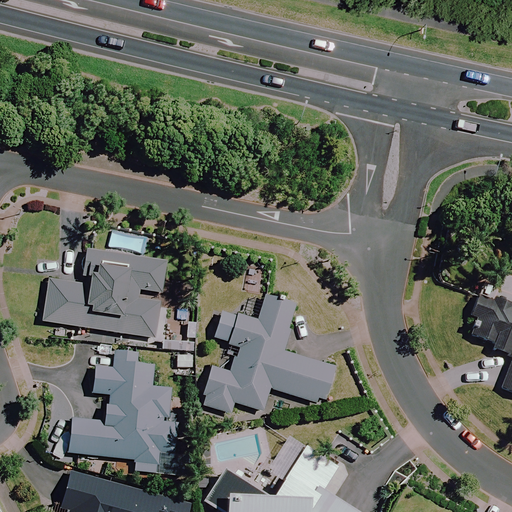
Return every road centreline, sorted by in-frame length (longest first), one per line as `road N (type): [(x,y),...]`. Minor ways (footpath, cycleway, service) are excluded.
road 1 (primary): [(380,105),(0,11)]
road 2 (residential): [(375,245),(0,159)]
road 3 (residential): [(375,245),(392,352),(416,395),(448,438),(511,487)]
road 4 (primary): [(127,0),(404,67)]
road 5 (residential): [(434,116),(403,203),(375,245)]
road 6 (residential): [(375,245),(367,173),(380,105)]
